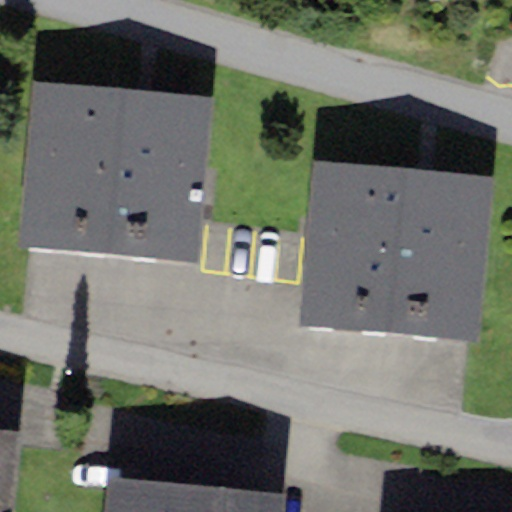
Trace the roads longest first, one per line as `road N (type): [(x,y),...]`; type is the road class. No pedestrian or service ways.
road 1 (residential): [(511,431),(0,327)]
road 2 (residential): [(511,122),(93,0)]
